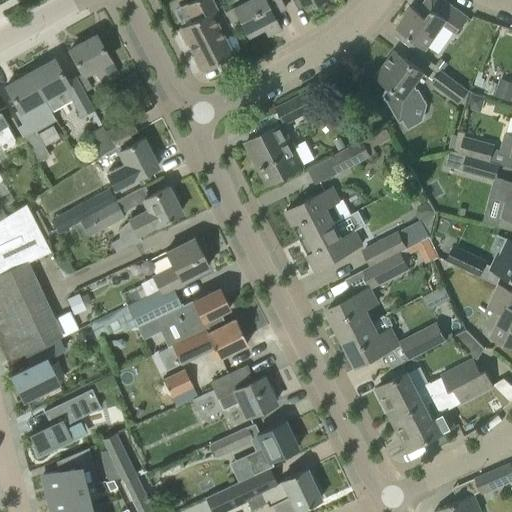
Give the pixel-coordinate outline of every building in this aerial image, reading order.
[(217,13),(210,0),(193,0),(191,2),(196,12),(180,20),(182,25),(179,27),(201,71),(232,55),(212,16),(217,13)] [(280,0),(245,0),(232,7),(247,36),(263,28),(267,35),(278,29),(271,15),(284,8),(280,0)] [(467,16),(449,4),(444,0),(425,0),(418,10),(411,6),(396,27),(412,39),(426,48),(442,25),(455,34),(456,33),(467,16)] [(94,67),(102,81),(116,73),(95,35),(69,50),(81,73),(82,74),(94,67)] [(414,85),(423,72),(395,51),(375,76),(389,87),(383,95),(399,123),(414,114),(417,107),(414,102),(421,97),(414,85)] [(442,58),(437,65),(443,69),(448,63),(442,58)] [(53,59),(29,72),(50,111),(70,100),(79,117),(93,109),(83,92),(74,77),(66,81),(53,59)] [(433,83),(458,101),(467,89),(442,70),(433,83)] [(478,71),(474,83),(481,86),(484,79),(480,78),(482,72),(478,71)] [(50,111),(29,72),(5,86),(26,124),(50,111)] [(81,73),(74,77),(83,92),(90,88),(82,74),(81,73)] [(511,84),(499,80),(494,96),(510,101),(511,94),(511,84)] [(309,91),(277,108),(284,122),(317,105),(315,102),(309,91)] [(471,93),(467,106),(480,110),(484,98),(471,93)] [(0,149),(1,151),(16,142),(0,114),(0,149)] [(136,131),(128,117),(104,131),(112,145),(120,140),(129,135),(136,131)] [(51,123),(36,130),(42,143),(57,136),(51,123)] [(245,142),(267,185),(303,167),(281,124),(245,142)] [(112,147),(100,126),(86,135),(97,155),(112,147)] [(21,136),(36,162),(48,155),(33,129),(21,136)] [(511,134),(506,133),(502,151),(511,153),(511,134)] [(134,178),(156,167),(142,138),(133,143),(129,135),(120,140),(124,147),(119,150),(126,163),(107,173),(114,186),(133,176),(134,178)] [(459,152),(467,154),(490,161),(495,146),(463,137),(459,152)] [(360,141),(329,157),(338,173),(368,157),(360,141)] [(490,161),(467,154),(463,169),(495,178),(499,163),(490,161)] [(511,181),(503,179),(498,198),(506,200),(501,217),(494,214),(491,224),(511,230),(511,181)] [(72,204),(80,219),(115,200),(108,186),(72,204)] [(134,230),(136,233),(155,224),(162,221),(180,212),(167,186),(142,199),(147,208),(128,218),(134,230)] [(285,211),(300,240),(351,214),(343,199),(339,201),(331,187),(285,211)] [(115,200),(80,219),(86,232),(123,214),(115,200)] [(419,207),(417,214),(420,219),(434,211),(428,202),(419,207)] [(48,250),(43,239),(24,204),(0,218),(0,272),(26,260),(48,250)] [(351,214),(300,240),(315,268),(361,244),(355,231),(359,228),(352,214),(351,214)] [(403,250),(429,237),(420,221),(395,234),(364,250),(372,265),(400,251),(403,250)] [(140,241),(136,233),(134,230),(110,242),(115,252),(133,243),(133,244),(140,241)] [(152,277),(159,290),(161,294),(172,288),(182,283),(180,280),(208,266),(193,237),(165,252),(173,266),(152,277)] [(492,267),(491,269),(502,274),(511,278),(511,240),(509,239),(502,255),(499,253),(492,267)] [(455,246),(448,260),(479,275),(485,263),(486,260),(455,246)] [(372,265),(365,268),(371,281),(389,272),(391,277),(409,268),(400,251),(372,265)] [(493,336),(511,344),(511,291),(499,286),(490,305),(504,312),(493,336)] [(172,288),(161,294),(159,290),(126,306),(136,326),(156,316),(161,325),(170,320),(179,339),(180,339),(204,328),(206,332),(224,323),(219,313),(229,308),(218,287),(182,305),(180,302),(179,303),(172,288)] [(327,309),(342,337),(372,322),(365,308),(377,302),(369,288),(327,309)] [(77,295),(66,300),(72,314),(83,309),(77,295)] [(372,322),(342,337),(356,365),(398,343),(390,329),(392,325),(389,317),(384,316),(372,322)] [(180,363),(213,347),(218,357),(228,352),(246,344),(234,318),(224,323),(206,332),(204,328),(180,339),(179,339),(170,344),(180,363)] [(404,345),(410,357),(446,339),(437,322),(419,332),(421,336),(404,345)] [(453,335),(477,359),(484,348),(466,329),(453,335)] [(81,332),(75,338),(78,346),(87,347),(92,341),(89,333),(81,332)] [(56,383),(44,357),(13,372),(18,383),(16,384),(23,399),(56,383)] [(377,388),(392,419),(423,403),(437,396),(454,387),(480,373),(473,360),(443,375),(444,376),(431,382),(431,381),(428,382),(420,367),(409,373),(408,371),(377,388)] [(164,380),(172,397),(193,387),(185,370),(164,380)] [(244,384),(238,370),(220,378),(210,382),(222,409),(239,401),(246,416),(274,402),(262,376),(244,384)] [(485,370),(480,373),(454,387),(461,401),(492,385),(485,370)] [(110,374),(93,382),(97,391),(116,386),(110,374)] [(511,385),(504,378),(493,384),(510,401),(511,398),(511,385)] [(64,424),(100,407),(90,388),(43,411),(49,423),(27,433),(38,455),(71,439),(64,424)] [(453,427),(446,412),(437,396),(423,403),(392,419),(408,450),(453,427)] [(246,457),(254,473),(268,467),(272,465),(270,460),(296,448),(283,422),(256,434),(263,449),(246,457)] [(215,456),(252,440),(246,427),(210,443),(215,456)] [(142,491),(121,448),(114,433),(101,439),(130,498),(142,491)] [(79,469),(92,466),(87,449),(58,461),(61,472),(42,477),(47,498),(84,489),(79,469)] [(511,466),(510,462),(474,478),(480,491),(481,493),(511,479),(511,466)] [(120,477),(115,467),(104,471),(107,481),(112,480),(120,477)] [(268,467),(254,473),(254,474),(210,494),(218,511),(245,498),(251,511),(267,504),(268,507),(275,504),(278,511),(291,511),(320,499),(305,468),(280,480),(280,481),(275,483),(268,467)] [(116,490),(112,482),(104,484),(109,493),(116,490)] [(77,511),(90,509),(84,489),(47,498),(50,511),(77,511)] [(458,500),(434,511),(478,511),(480,511),(473,494),(458,500)]
